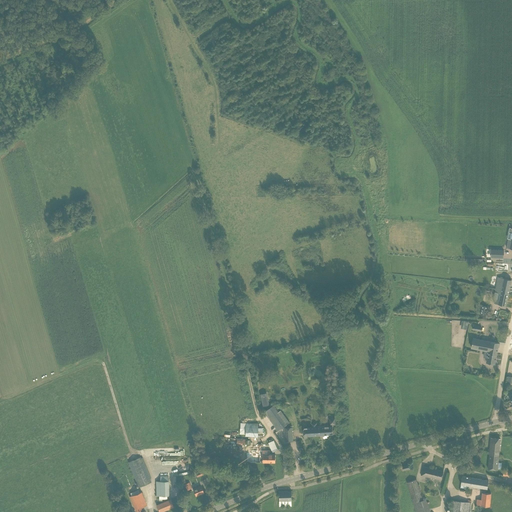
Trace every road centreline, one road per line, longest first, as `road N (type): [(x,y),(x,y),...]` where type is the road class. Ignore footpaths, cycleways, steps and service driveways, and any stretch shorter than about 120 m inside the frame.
road 1 (tertiary): [(209,511),(289,480),(494,422)]
road 2 (track): [(289,480),(283,452),(258,417),(233,299)]
